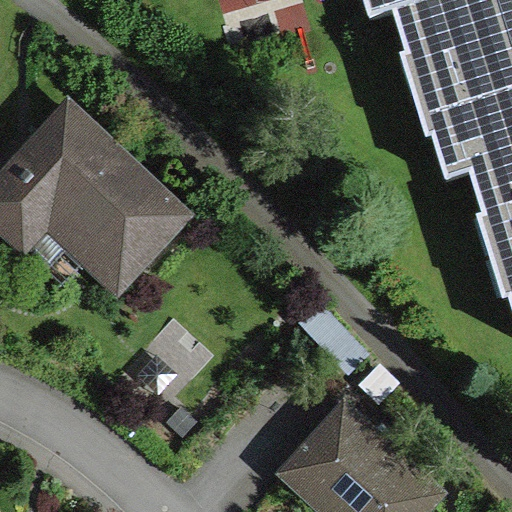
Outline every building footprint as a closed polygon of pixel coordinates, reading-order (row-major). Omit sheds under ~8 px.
[(442,0),(362,0),(369,22),(394,15),(442,0)] [(511,160),(511,9),(509,0),(442,0),(394,15),(445,181),(469,173),(511,160)] [(183,228),(71,122),(0,196),(0,233),(25,257),(51,230),(120,295),(183,228)] [(511,160),(469,173),(511,313),(511,160)] [(428,511),(436,504),(344,422),(290,481),(324,511),(428,511)]
